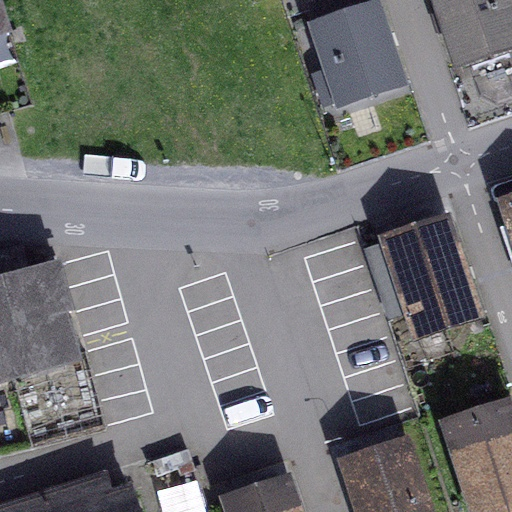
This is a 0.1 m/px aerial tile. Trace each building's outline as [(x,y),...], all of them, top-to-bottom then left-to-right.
[(401,85),(377,12),(374,12),(369,0),(341,0),(312,10),(319,29),(315,31),(329,71),(340,105),(340,106),(401,85)] [(511,48),(511,25),(503,0),(436,0),(458,66),(511,48)] [(0,35),(9,32),(0,3),(0,35)] [(324,110),(340,105),(329,71),(313,77),(324,110)] [(511,204),(506,206),(511,224),(511,230),(503,233),(511,260),(511,204)] [(476,319),(446,226),(368,251),(390,317),(410,310),(419,337),(476,319)] [(0,253),(0,379),(76,358),(64,315),(71,313),(58,267),(30,274),(22,247),(0,253)] [(476,511),(511,511),(511,427),(506,410),(449,429),(476,511)] [(362,511),(426,511),(405,447),(347,466),(362,511)] [(136,511),(130,492),(111,498),(105,477),(0,510),(0,511),(136,511)] [(295,511),(287,486),(229,504),(231,511),(295,511)]
